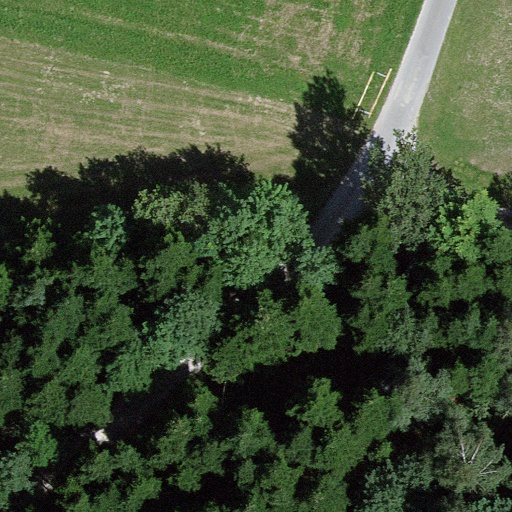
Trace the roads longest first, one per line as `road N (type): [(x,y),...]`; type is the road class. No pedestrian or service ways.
road 1 (track): [(366,184),(245,329),(7,511)]
road 2 (unclassified): [(442,0),(366,184)]
